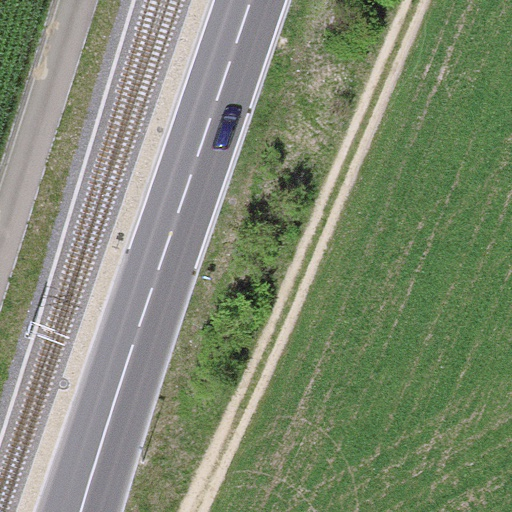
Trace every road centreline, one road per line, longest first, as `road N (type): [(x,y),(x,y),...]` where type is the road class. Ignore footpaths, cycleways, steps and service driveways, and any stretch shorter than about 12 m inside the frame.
road 1 (track): [(199,511),(401,0)]
road 2 (primary): [(243,0),(73,511)]
